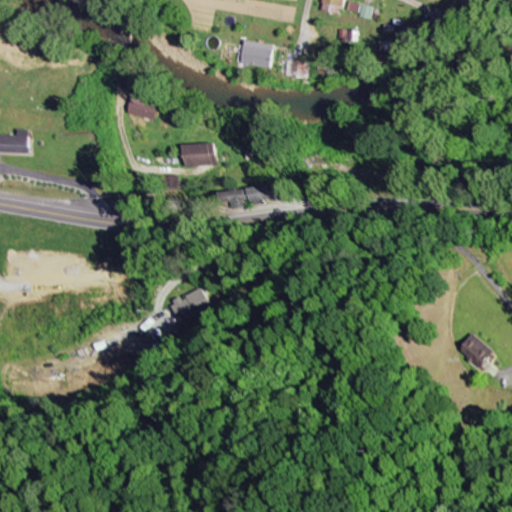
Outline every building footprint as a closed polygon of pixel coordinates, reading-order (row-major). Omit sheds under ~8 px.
[(329,0),(328,5),(350,8),(351,0),(329,0)] [(365,18),(376,20),(379,8),(368,5),(365,18)] [(246,65),(275,70),(279,47),(250,42),(246,65)] [(314,79),(315,63),(292,62),(291,78),(314,79)] [(158,120),(161,103),(134,99),(131,115),(158,120)] [(0,135),(0,145),(0,153),(33,154),(33,131),(23,130),(22,136),(0,135)] [(185,145),(186,168),(219,167),(218,144),(185,145)] [(242,204),(266,202),(265,200),(278,198),(277,187),(241,190),(242,204)] [(213,308),(204,290),(173,305),(182,323),(213,308)] [(457,355),(480,370),(494,350),(470,335),(457,355)]
